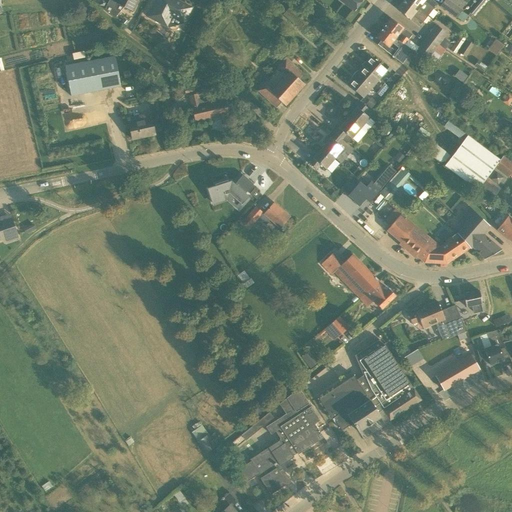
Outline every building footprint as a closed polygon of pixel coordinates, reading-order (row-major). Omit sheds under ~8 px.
[(109,0),(107,5),(114,8),(117,3),(133,11),(138,0),(109,0)] [(148,17),(164,25),(168,27),(183,23),(185,20),(192,8),(176,0),(156,0),(156,1),(157,1),(154,7),(153,7),(148,17)] [(354,10),(361,0),(341,0),(341,1),(354,10)] [(423,21),(428,15),(407,0),(404,0),(397,10),(419,26),(423,21)] [(431,0),(407,0),(428,15),(432,11),(437,4),(431,0)] [(456,17),(461,10),(446,0),(443,0),(440,6),(456,18),(456,17)] [(479,0),(470,12),(474,16),(486,0),(479,0)] [(301,30),(310,20),(293,4),(283,15),(301,30)] [(461,10),(456,17),(463,22),(468,15),(461,10)] [(412,35),(404,28),(391,18),(383,28),(404,44),(408,39),(412,35)] [(444,50),(450,42),(444,38),(448,33),(435,24),(426,37),(444,50)] [(413,51),(404,44),(383,28),(376,37),(380,41),(377,44),(402,64),(413,51)] [(426,37),(418,47),(408,39),(404,44),(413,51),(415,52),(427,61),(434,51),(440,55),(444,50),(426,37)] [(475,44),(467,39),(463,46),(470,51),(475,44)] [(504,45),(495,39),(488,50),(497,55),(504,45)] [(71,96),(121,86),(115,56),(65,66),(71,96)] [(371,56),(363,66),(379,80),(387,71),(371,56)] [(305,75),(299,69),(286,57),(277,67),(286,75),(274,88),(267,81),(258,91),(276,107),(282,101),(285,104),(303,84),(299,81),(305,75)] [(487,66),(478,60),(474,66),(483,72),(487,66)] [(363,66),(355,75),(371,89),(379,80),(363,66)] [(461,71),(456,79),(462,83),(467,76),(461,71)] [(363,98),(371,89),(355,75),(347,84),(363,98)] [(200,106),(197,94),(190,96),(195,121),(235,113),(233,104),(225,101),(225,100),(200,106)] [(158,117),(163,116),(158,99),(154,100),(158,117)] [(352,113),(348,118),(360,129),(369,118),(372,120),(376,115),(358,100),(349,110),(352,113)] [(174,115),(190,111),(189,105),(173,109),(174,115)] [(132,139),(155,134),(151,119),(143,120),(142,115),(128,118),(132,139)] [(360,129),(348,118),(344,122),(341,120),(332,131),(342,140),(346,135),(352,140),(360,129)] [(443,125),(461,139),(464,134),(455,128),(456,127),(447,120),(443,125)] [(334,159),(343,149),(338,145),(342,140),(332,131),(323,141),(326,143),(322,148),(334,159)] [(445,163),(492,200),(511,172),(511,164),(501,156),(499,158),(468,133),(445,163)] [(334,159),(322,148),(318,153),(315,150),(306,161),(316,169),(319,165),(325,170),(334,159)] [(399,152),(394,158),(400,164),(406,157),(399,152)] [(245,193),(253,184),(243,175),(235,184),(229,186),(227,180),(215,184),(215,186),(207,188),(212,202),(231,196),(241,205),(249,196),(245,193)] [(393,179),(387,185),(395,192),(400,186),(393,179)] [(380,190),(370,181),(365,187),(359,182),(349,195),(354,199),(353,201),(359,206),(365,198),(370,202),(380,190)] [(250,193),(256,199),(260,194),(254,189),(250,193)] [(243,222),(248,226),(250,228),(254,222),(258,218),(265,225),(271,218),(280,227),(290,216),(274,203),(264,214),(255,206),(247,216),(248,216),(243,222)] [(474,211),(469,205),(465,209),(472,215),(461,226),(462,227),(455,233),(469,248),(470,249),(472,247),(485,259),(502,250),(501,249),(483,233),(490,226),(474,211)] [(508,216),(501,211),(493,221),(500,226),(497,230),(510,241),(511,242),(511,218),(509,215),(508,216)] [(424,262),(436,243),(402,212),(387,230),(424,262)] [(18,238),(10,215),(0,217),(0,220),(1,222),(0,222),(0,239),(6,238),(7,241),(18,238)] [(469,248),(455,233),(439,246),(436,243),(424,262),(446,263),(469,248)] [(343,263),(333,253),(321,263),(332,274),(336,271),(360,297),(367,292),(366,290),(377,280),(352,254),(343,263)] [(246,270),(239,273),(244,286),(251,284),(246,270)] [(384,287),(377,280),(366,290),(367,292),(360,297),(367,305),(373,300),(381,309),(395,295),(389,289),(387,290),(384,287)] [(482,302),(481,300),(479,290),(463,294),(466,308),(473,306),(474,312),(478,311),(478,313),(486,310),(484,302),(482,302)] [(441,311),(437,301),(423,307),(423,309),(408,315),(412,323),(419,320),(423,329),(436,323),(442,339),(466,329),(456,305),(454,305),(441,311)] [(496,326),(508,322),(511,321),(509,314),(494,319),(496,326)] [(335,339),(348,327),(337,315),(326,324),(328,326),(325,328),(335,339)] [(509,357),(508,352),(507,352),(505,348),(500,350),(495,336),(499,334),(498,330),(487,333),(480,336),(484,349),(490,365),(503,360),(503,359),(509,357)] [(384,345),(379,339),(355,355),(364,377),(358,381),(357,381),(381,417),(383,419),(386,420),(389,418),(390,420),(421,400),(390,353),(385,345),(384,345)] [(511,340),(510,341),(503,343),(505,348),(507,352),(508,352),(511,351),(511,350),(511,340)] [(480,369),(475,360),(471,353),(456,362),(452,356),(431,369),(443,390),(480,369)] [(359,432),(381,417),(357,381),(358,381),(354,376),(319,399),(332,419),(334,418),(342,430),(353,423),(359,432)] [(323,437),(315,424),(320,420),(311,406),(299,388),(285,399),(288,403),(282,408),(286,413),(266,426),(271,434),(275,431),(281,439),(279,440),(280,440),(250,459),(251,461),(239,469),(247,482),(258,474),(271,494),(287,484),(288,486),(292,483),(280,465),(294,457),(292,454),(297,451),(298,454),(323,437)] [(282,408),(288,403),(285,399),(280,403),(282,408)] [(262,418),(266,423),(273,417),(269,412),(262,418)] [(208,434),(207,432),(203,425),(192,432),(205,453),(216,445),(215,444),(208,434)] [(245,440),(254,432),(251,427),(241,435),(245,440)] [(220,469),(224,476),(229,472),(225,466),(220,469)] [(179,502),(185,498),(180,490),(174,495),(179,502)] [(235,511),(231,506),(237,501),(230,492),(220,500),(226,508),(221,511),(235,511)]
